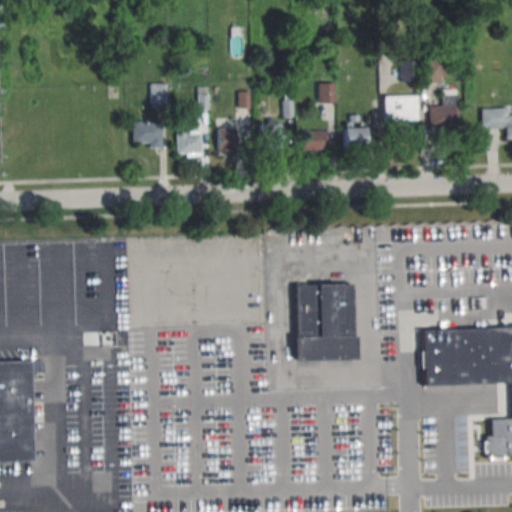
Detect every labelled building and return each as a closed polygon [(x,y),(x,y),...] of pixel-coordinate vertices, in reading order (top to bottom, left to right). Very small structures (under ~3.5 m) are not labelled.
[(420,82),(442,82),(442,57),(420,57),(420,82)] [(416,60),(398,60),(398,81),(416,81),(416,60)] [(332,82),(316,82),(316,102),(332,102),(332,82)] [(148,83),(148,104),(165,104),(165,83),(148,83)] [(207,109),(206,87),(196,87),(197,109),(207,109)] [(248,107),(247,90),(234,91),(234,107),(248,107)] [(426,127),(455,127),(455,90),(437,90),(437,105),(426,105),(426,127)] [(291,116),(289,95),(279,95),(280,117),(291,116)] [(414,119),(414,95),(381,95),(381,119),(414,119)] [(511,137),(511,113),(506,113),(506,107),(478,107),(478,128),(503,127),(503,138),(511,137)] [(279,148),(279,118),(261,118),(261,148),(279,148)] [(130,120),(130,142),(147,142),(147,147),(160,147),(160,120),(130,120)] [(364,125),(341,126),(341,145),(364,144),(364,125)] [(174,152),(184,153),(184,155),(198,155),(198,126),(174,126),(174,152)] [(214,150),(231,150),(231,127),(214,127),(214,150)] [(327,129),(300,129),(300,149),(327,149),(327,129)] [(353,359),(351,283),(292,285),(294,361),(353,359)] [(511,328),(422,332),(424,385),(510,382),(511,415),(511,439),(505,440),(504,420),(486,421),(486,435),(477,436),(478,464),(505,463),(505,457),(511,456),(511,328)] [(0,359),(0,460),(27,460),(24,359),(0,359)]
